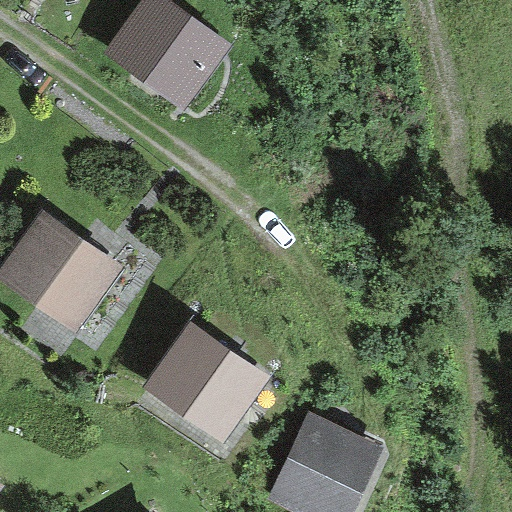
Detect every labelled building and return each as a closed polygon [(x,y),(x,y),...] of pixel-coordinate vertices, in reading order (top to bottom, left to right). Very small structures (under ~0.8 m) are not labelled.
[(149,0),(114,50),(193,107),(242,39),(188,0),(149,0)] [(128,258),(51,208),(5,279),(82,329),(128,258)] [(282,367),(200,313),(154,383),(236,436),(282,367)] [(345,511),(374,449),(313,422),(279,499),(308,511),(345,511)] [(0,495),(12,479),(0,470),(0,495)]
